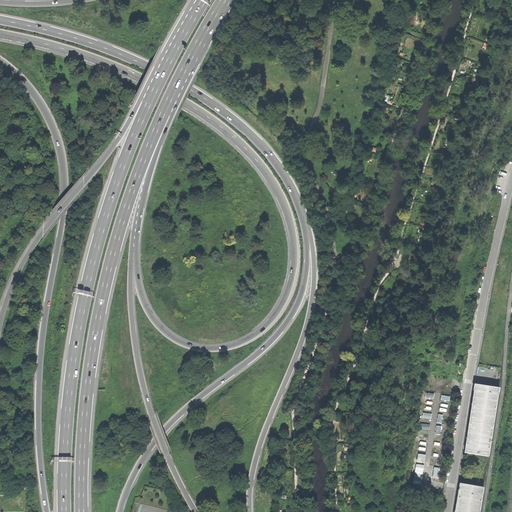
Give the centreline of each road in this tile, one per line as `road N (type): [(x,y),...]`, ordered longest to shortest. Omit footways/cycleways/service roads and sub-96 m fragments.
road 1 (trunk): [(0,34),(114,65),(166,90),(222,126),(270,177),(286,208),(292,273),(277,311),(243,341),(213,349),(171,336),(145,305),(135,250)]
road 2 (trunk): [(0,62),(33,92),(60,155),(61,224),(39,357),(46,511)]
road 3 (trunk): [(147,104),(99,234),(76,332),(63,511)]
road 4 (trunk): [(80,511),(100,300),(162,112)]
road 5 (trunk): [(308,237),(292,190),(262,147),(207,99),(137,61),(0,19)]
road 6 (trunk): [(120,511),(130,480),(174,417),(287,321),(303,288),(308,237)]
road 7 (tertiary): [(447,511),(511,179)]
road 8 (trunk): [(251,511),(254,466),(309,316),(308,237)]
road 9 (trunk): [(197,511),(167,456),(139,371),(130,300),(135,250)]
road 10 (trunk): [(147,104),(22,258),(0,325)]
road 11 (trunk): [(135,250),(162,112)]
road 12 (trunk): [(162,112),(222,0)]
